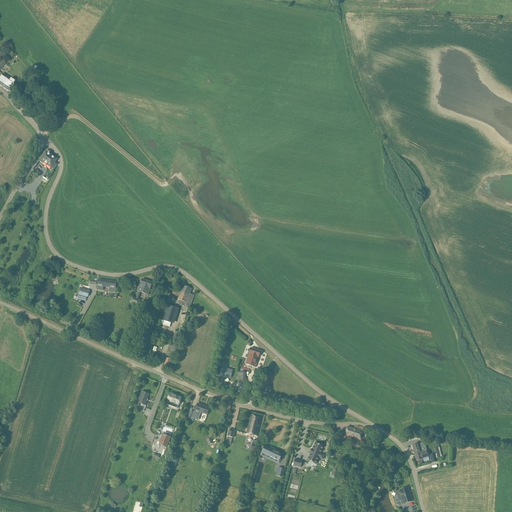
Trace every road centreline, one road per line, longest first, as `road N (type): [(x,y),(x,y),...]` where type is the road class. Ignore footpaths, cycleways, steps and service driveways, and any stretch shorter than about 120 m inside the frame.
road 1 (unclassified): [(374,426),(284,363),(177,268),(98,273),(59,257),(44,220),(60,162),(43,137)]
road 2 (unclassified): [(374,426),(247,407),(0,302)]
road 3 (track): [(178,173),(165,186),(77,116),(43,137)]
